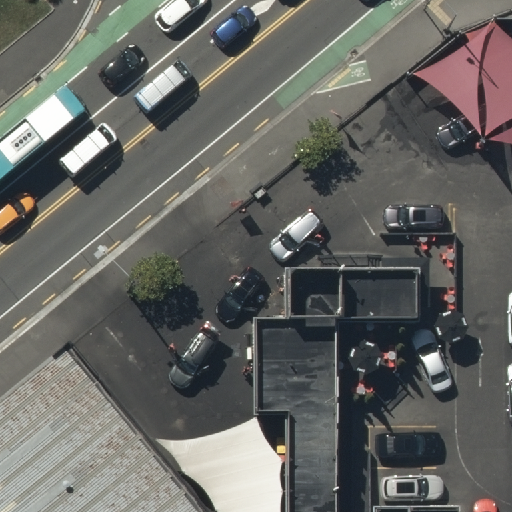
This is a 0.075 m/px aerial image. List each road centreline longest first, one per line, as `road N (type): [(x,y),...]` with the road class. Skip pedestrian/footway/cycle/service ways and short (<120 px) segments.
road 1 (secondary): [(275,0),(36,205)]
road 2 (secondary): [(36,205),(134,0)]
